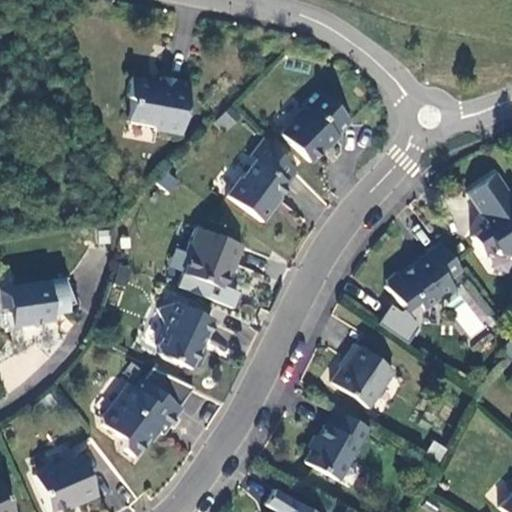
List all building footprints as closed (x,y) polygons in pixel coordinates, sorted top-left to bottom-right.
[(127,96),(130,102),(126,122),(150,127),(153,131),(180,137),(189,83),(159,64),(161,77),(159,82),(130,76),(127,96)] [(349,122),(318,89),(302,106),(304,108),(292,119),(292,122),(279,135),(308,164),(349,122)] [(226,132),(241,117),(230,106),(215,120),(226,132)] [(295,172),(263,140),(249,158),(254,161),(240,181),(238,179),(225,197),(261,224),(272,209),(269,207),(295,172)] [(156,163),(147,181),(171,194),(180,176),(156,163)] [(511,255),(511,200),(493,173),(464,193),(483,222),(481,229),(469,238),(483,257),(493,250),(498,256),(509,258),(511,255)] [(240,246),(195,229),(185,251),(189,254),(181,273),(219,289),(230,265),(232,265),(240,246)] [(460,270),(439,245),(425,255),(424,254),(409,265),(410,268),(401,274),(395,273),(385,281),(383,287),(398,306),(409,297),(415,304),(421,310),(436,299),(442,300),(453,291),(446,281),(460,270)] [(127,285),(130,265),(116,263),(113,283),(127,285)] [(49,314),(65,307),(73,303),(64,279),(66,278),(66,277),(0,287),(0,308),(7,308),(10,328),(31,324),(32,327),(35,327),(39,326),(41,324),(50,322),(49,315),(49,314)] [(403,313),(415,304),(409,297),(398,306),(402,311),(403,313)] [(212,321),(176,303),(157,309),(162,328),(154,346),(157,357),(189,371),(197,366),(203,353),(200,346),(212,321)] [(402,311),(400,313),(389,305),(375,324),(403,343),(414,326),(403,313),(402,311)] [(511,340),(509,339),(495,358),(505,366),(511,357),(511,340)] [(392,372),(352,344),(343,357),(344,362),(329,383),(367,408),(392,372)] [(125,384),(100,418),(100,425),(118,438),(120,449),(132,458),(153,429),(161,435),(180,410),(177,408),(192,389),(150,369),(141,381),(140,380),(132,390),(125,384)] [(366,428),(335,411),(325,426),(324,426),(304,463),(336,481),(366,428)] [(423,456),(440,465),(446,451),(431,442),(423,456)] [(77,456),(32,476),(47,511),(51,511),(74,502),(77,505),(96,497),(77,456)] [(0,511),(10,511),(0,487),(0,511)] [(308,511),(273,490),(263,504),(275,511),(308,511)] [(511,511),(511,490),(497,506),(502,511),(511,511)]
